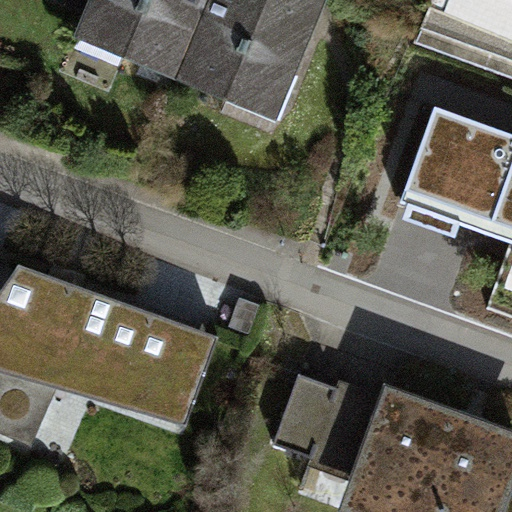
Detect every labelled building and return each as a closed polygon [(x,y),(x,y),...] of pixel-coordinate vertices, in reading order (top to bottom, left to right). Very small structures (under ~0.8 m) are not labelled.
[(175,85),(208,0),(87,0),(70,47),(175,85)] [(327,2),(322,0),(208,0),(175,85),(279,125),(327,2)] [(511,147),(434,120),(395,225),(511,267),(511,147)] [(223,345),(18,273),(0,294),(0,387),(186,442),(223,345)] [(507,511),(511,500),(511,433),(342,373),(335,391),(300,379),(274,453),(312,466),(302,493),(346,509),(344,511),(507,511)]
